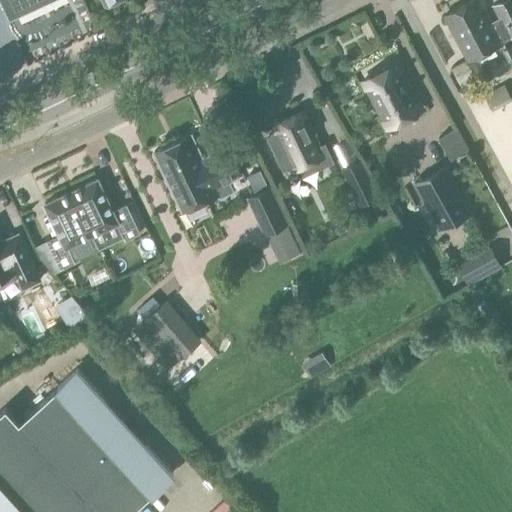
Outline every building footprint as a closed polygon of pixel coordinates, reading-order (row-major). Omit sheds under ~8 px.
[(1,0),(6,9),(19,14),(48,0),(1,0)] [(480,0),(471,0),(443,15),(467,59),(502,40),(510,37),(511,35),(511,0),(499,0),(492,4),(499,18),(492,21),(480,0)] [(397,62),(363,80),(388,125),(421,107),(397,62)] [(492,109),(511,98),(511,95),(506,84),(485,96),(492,109)] [(274,124),(275,128),(266,132),(285,172),(314,158),(318,167),(332,160),(324,143),(319,146),(302,110),(274,124)] [(429,139),(441,163),(463,152),(451,128),(429,139)] [(236,189),(231,178),(241,173),(228,146),(202,158),(190,133),(154,150),(182,210),(219,192),(221,196),(236,189)] [(378,196),(360,158),(341,167),(357,198),(360,205),(370,200),(378,196)] [(416,188),(439,230),(477,210),(453,167),(416,188)] [(98,178),(71,190),(92,234),(118,222),(126,239),(140,232),(127,204),(113,210),(98,178)] [(249,196),(266,235),(289,225),(272,186),(249,196)] [(92,234),(71,190),(45,203),(60,234),(47,240),(47,242),(52,252),(61,269),(75,262),(67,246),(92,234)] [(494,256),(511,247),(511,205),(511,203),(477,219),(494,256)] [(0,284),(19,276),(23,285),(41,277),(20,233),(3,241),(0,234),(0,284)] [(52,252),(47,242),(37,247),(42,257),(52,252)] [(484,251),(465,257),(470,273),(489,268),(484,251)] [(70,328),(91,315),(72,294),(55,304),(70,328)] [(203,342),(168,302),(146,320),(181,361),(203,342)] [(6,405),(0,410),(0,511),(128,511),(173,472),(78,367),(19,420),(6,405)]
